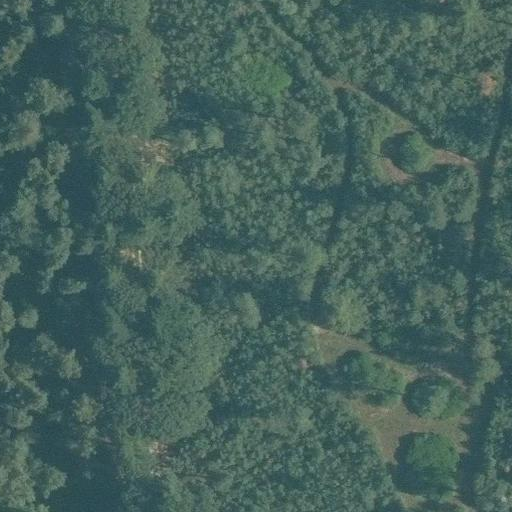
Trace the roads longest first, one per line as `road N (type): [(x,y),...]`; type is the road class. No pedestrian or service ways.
road 1 (track): [(106,0),(151,511)]
road 2 (track): [(0,270),(145,446)]
